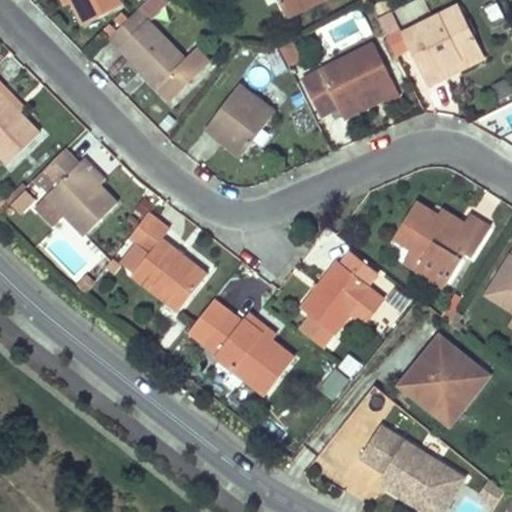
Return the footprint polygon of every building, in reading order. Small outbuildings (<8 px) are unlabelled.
[(70,0),(59,0),(64,9),(73,5),(70,0)] [(280,0),(289,16),(321,0),(280,0)] [(460,3),(387,36),(398,57),(412,50),(427,80),(444,73),(441,67),(481,47),(460,3)] [(135,10),(105,38),(155,88),(183,60),(135,10)] [(298,61),(290,42),(279,48),(289,66),(298,61)] [(373,44),(301,78),(319,115),(338,106),(340,111),(377,93),(382,102),(399,94),(373,44)] [(166,99),(208,56),(198,45),(183,60),(155,88),(166,99)] [(481,47),(441,67),(444,73),(484,54),(481,47)] [(0,155),(6,162),(37,132),(18,112),(0,94),(0,85),(2,84),(0,81),(0,155)] [(273,112),(235,83),(201,129),(237,157),(273,112)] [(0,85),(0,94),(18,112),(24,106),(2,84),(0,85)] [(377,93),(340,111),(345,121),(382,102),(377,93)] [(65,148),(43,169),(55,181),(43,194),(82,235),(117,201),(101,185),(79,162),(65,148)] [(79,162),(101,185),(108,178),(85,156),(79,162)] [(43,169),(30,182),(43,194),(55,181),(43,169)] [(490,227),(472,214),(465,224),(461,230),(441,217),(418,201),(396,234),(414,247),(426,255),(417,268),(445,287),(466,252),(472,256),(490,227)] [(147,215),(131,235),(138,241),(150,251),(136,270),(134,273),(182,310),(210,272),(165,237),(171,228),(149,212),(147,215)] [(461,230),(465,224),(445,212),(441,217),(461,230)] [(136,270),(150,251),(138,241),(124,261),(136,270)] [(426,255),(414,247),(406,261),(417,268),(426,255)] [(333,335),(335,337),(351,315),(364,325),(383,300),(370,290),(371,288),(370,287),(380,273),(350,252),(341,265),(336,261),(300,308),(311,317),(333,335)] [(511,253),(488,290),(511,305),(511,253)] [(440,313),(449,320),(458,305),(450,299),(440,313)] [(449,320),(460,329),(465,322),(459,318),(465,311),(458,305),(449,320)] [(230,312),(205,344),(216,354),(215,357),(265,395),(294,359),(270,340),(244,320),(242,322),(230,312)] [(270,340),(274,334),(248,314),(244,320),(270,340)] [(333,335),(311,317),(300,331),(322,349),(333,335)] [(490,373),(440,333),(401,382),(438,412),(454,393),(465,403),(490,373)] [(454,393),(438,412),(450,422),(465,403),(454,393)] [(414,463),(422,451),(379,425),(359,458),(383,473),(387,475),(389,483),(387,487),(426,511),(442,511),(464,477),(434,458),(425,472),(414,466),(414,463)] [(434,458),(422,451),(414,463),(425,472),(434,458)] [(387,475),(383,473),(381,477),(382,484),(387,487),(389,483),(387,475)]
